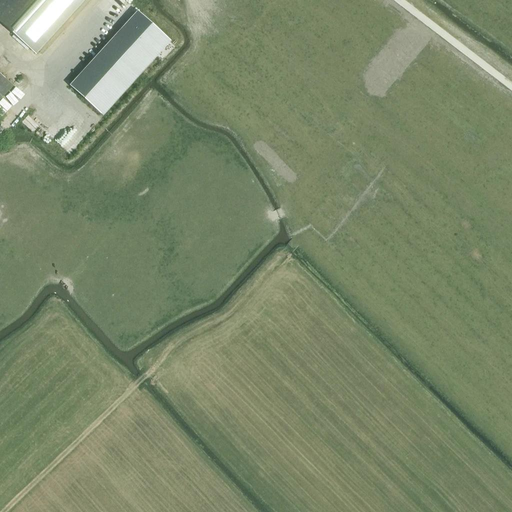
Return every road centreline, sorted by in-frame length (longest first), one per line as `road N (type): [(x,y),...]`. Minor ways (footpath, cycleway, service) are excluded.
road 1 (track): [(5,511),(173,340),(228,309),(284,253)]
road 2 (track): [(396,0),(511,86)]
